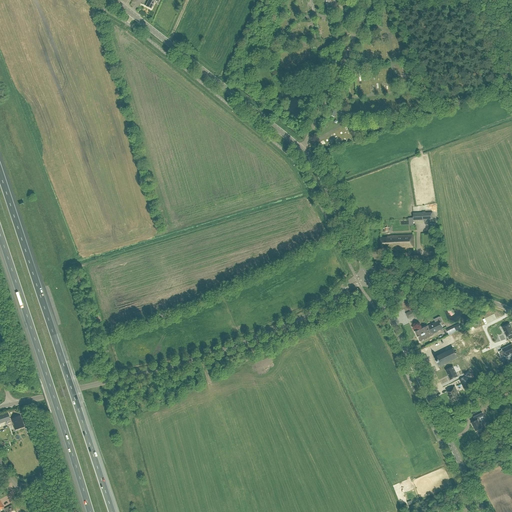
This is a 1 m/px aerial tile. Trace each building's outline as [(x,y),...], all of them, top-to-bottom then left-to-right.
[(148,0),(146,6),(151,9),(155,1),(158,2),(158,0),(148,0)] [(328,115),(334,117),(337,111),(331,108),(328,115)] [(413,213),(414,221),(433,220),(433,213),(413,213)] [(380,236),(380,247),(386,247),(386,248),(397,248),(397,247),(401,247),(401,248),(407,248),(407,247),(413,247),(413,235),(387,235),(387,236),(380,236)] [(419,313),(410,318),(413,323),(422,318),(419,313)] [(435,322),(434,323),(428,326),(415,332),(420,342),(433,336),(433,335),(439,332),(439,331),(443,329),(440,323),(443,322),(441,317),(439,317),(434,319),(435,322)] [(511,328),(510,324),(509,323),(502,327),(507,337),(508,337),(509,340),(511,339),(511,328)] [(448,333),(449,335),(462,329),(459,324),(449,329),(451,332),(448,333)] [(468,343),(473,354),(474,353),(476,357),(482,354),(480,350),(481,350),(476,340),(468,343)] [(505,356),(505,357),(511,353),(511,344),(502,349),(502,350),(499,352),(502,358),(505,356)] [(439,367),(441,366),(450,362),(458,358),(453,348),(434,357),(439,367)] [(493,352),(492,351),(482,356),(486,364),(496,359),(496,358),(499,357),(496,351),(493,352)] [(453,366),(445,370),(450,380),(458,377),(453,366)] [(451,390),(447,392),(451,400),(459,396),(455,386),(450,388),(451,390)] [(486,400),(494,396),(492,391),(484,395),(486,400)] [(476,421),(472,423),(472,424),(473,426),(476,431),(477,430),(479,434),(482,432),(483,433),(488,431),(485,424),(483,419),(484,419),(483,415),(481,411),(473,414),(476,421)] [(20,415),(11,418),(15,430),(24,427),(20,415)]
